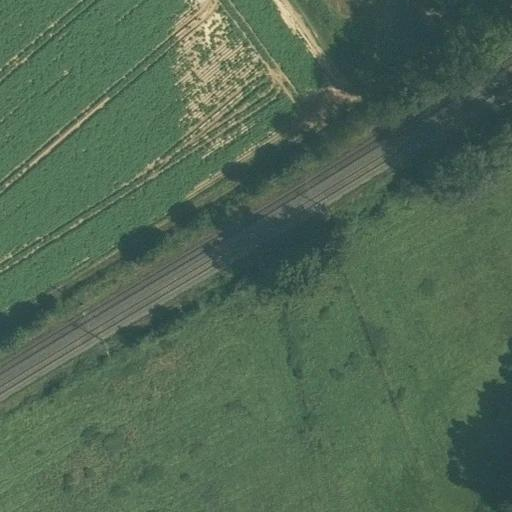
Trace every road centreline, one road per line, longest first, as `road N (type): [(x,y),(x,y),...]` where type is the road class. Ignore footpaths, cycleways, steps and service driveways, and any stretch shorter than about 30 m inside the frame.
road 1 (track): [(0,328),(358,94)]
road 2 (track): [(358,94),(496,0)]
